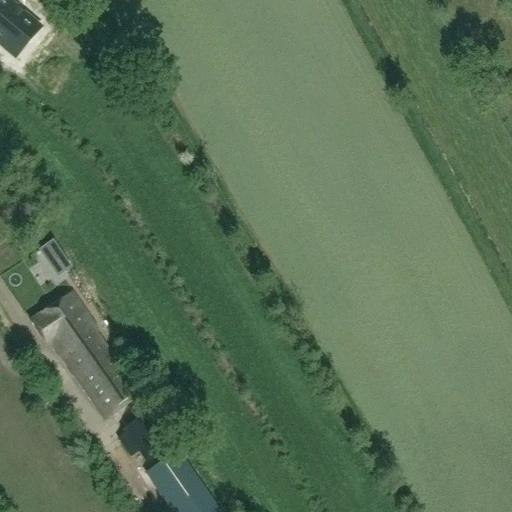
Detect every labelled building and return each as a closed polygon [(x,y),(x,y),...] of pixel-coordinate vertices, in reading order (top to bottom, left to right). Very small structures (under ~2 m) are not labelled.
[(4,0),(0,0),(0,47),(12,58),(38,28),(4,0)] [(44,260),(58,250),(54,245),(52,242),(38,251),(44,260)] [(140,396),(97,335),(97,327),(73,293),(31,321),(48,346),(53,345),(106,420),(140,396)] [(146,465),(176,443),(151,411),(122,431),(122,434),(118,438),(130,458),(135,455),(136,457),(139,455),(146,465)] [(220,511),(178,451),(146,473),(173,511),(220,511)]
